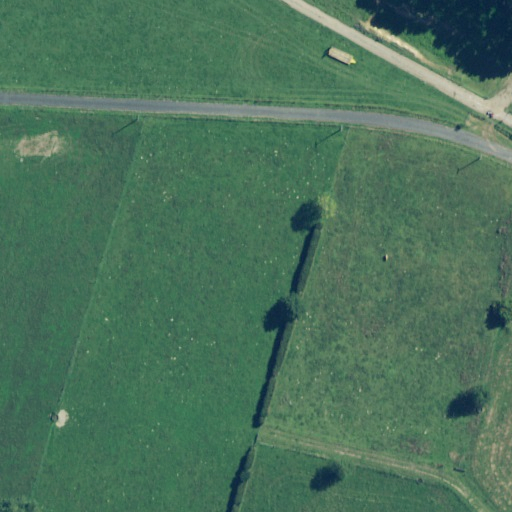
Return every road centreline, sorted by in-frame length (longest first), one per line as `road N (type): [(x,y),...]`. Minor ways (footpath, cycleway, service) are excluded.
road 1 (unclassified): [(511,161),(363,117),(0,100)]
road 2 (track): [(492,115),(295,0)]
